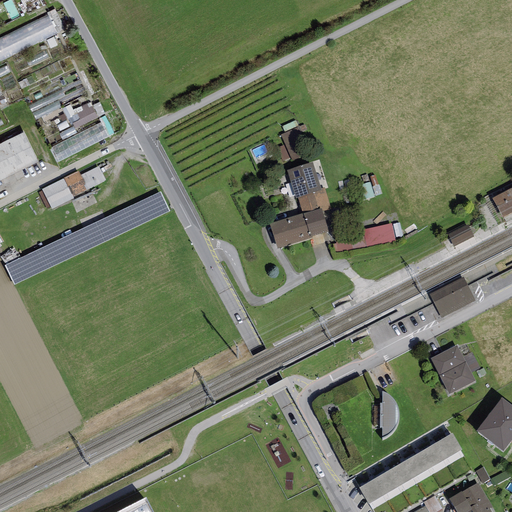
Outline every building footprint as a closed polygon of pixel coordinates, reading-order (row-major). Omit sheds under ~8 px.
[(0,61),(66,29),(56,10),(0,38),(0,61)] [(101,116),(93,100),(68,111),(75,127),(101,116)] [(106,121),(50,149),(57,162),(112,134),(106,121)] [(291,157),(292,160),(309,152),(297,127),(280,135),(285,145),(291,157)] [(0,177),(38,158),(24,131),(0,143),(0,177)] [(283,161),(291,157),(285,145),(277,148),(283,161)] [(313,162),(287,170),(295,199),(298,198),(321,191),(320,189),(313,162)] [(98,166),(80,175),(88,190),(106,181),(98,166)] [(78,171),(42,189),(42,191),(50,207),(52,210),(74,199),(73,197),(88,190),(80,175),(78,171)] [(324,187),(320,189),(321,191),(298,198),(302,214),(321,208),(322,212),(331,209),(324,187)] [(511,187),(493,198),(503,217),(511,212),(511,187)] [(15,282),(168,208),(160,191),(6,265),(15,282)] [(47,209),(50,207),(42,191),(39,193),(47,209)] [(302,214),(270,224),(277,249),(312,238),(312,237),(328,232),(322,212),(321,208),(302,214)] [(395,242),(392,224),(334,235),(337,253),(395,242)] [(468,225),(448,235),(454,247),(474,237),(468,225)] [(463,277),(429,294),(441,318),(475,301),(463,277)] [(457,345),(431,359),(449,394),(475,381),(471,373),(463,357),(457,345)] [(375,347),(362,354),(366,362),(379,355),(375,347)] [(472,352),(463,357),(471,373),(480,368),(472,352)] [(384,392),(382,391),(382,403),(380,403),(379,428),(382,427),(382,438),(384,437),(388,435),(391,433),(394,429),(397,425),(398,421),(399,418),(399,415),(399,413),(399,410),(398,407),(397,404),(395,401),(393,398),(391,396),(388,394),(386,393),(384,392)] [(511,440),(511,405),(502,398),(477,431),(504,451),(511,440)] [(452,433),(358,488),(368,505),(462,450),(452,433)] [(483,467),(476,471),(482,484),(490,479),(483,467)] [(461,491),(449,499),(456,511),(490,511),(489,509),(492,507),(478,483),(462,492),(461,491)] [(434,496),(423,502),(425,506),(428,511),(436,511),(442,509),(434,496)] [(152,511),(146,498),(118,511),(152,511)]
